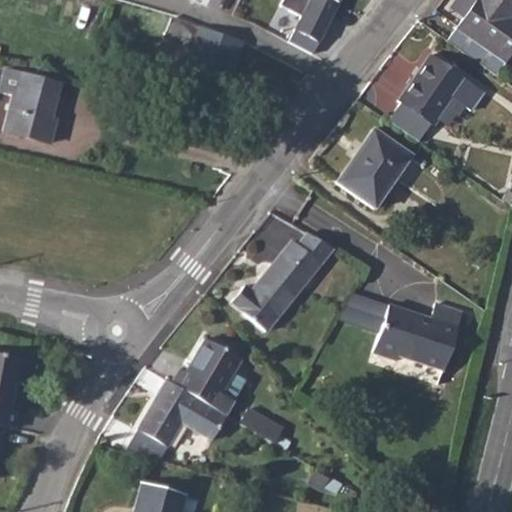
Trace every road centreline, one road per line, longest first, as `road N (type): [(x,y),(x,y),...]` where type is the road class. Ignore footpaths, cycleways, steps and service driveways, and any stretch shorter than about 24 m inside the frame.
road 1 (residential): [(119,329),(192,265),(402,0)]
road 2 (residential): [(37,511),(119,329)]
road 3 (residential): [(119,329),(0,296)]
